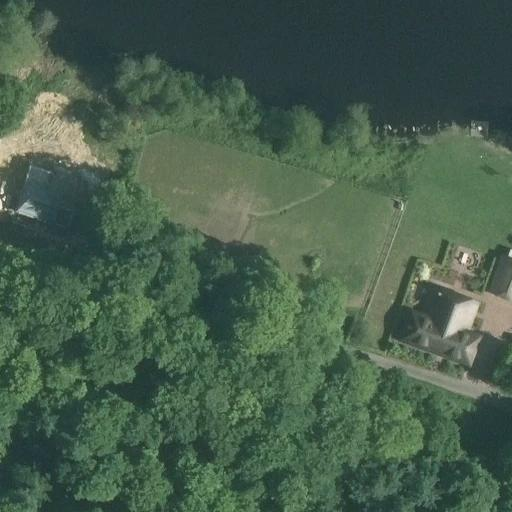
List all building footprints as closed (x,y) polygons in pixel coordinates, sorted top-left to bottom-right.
[(54,175),(31,167),(26,181),(49,188),(54,175)] [(50,192),(26,184),(17,212),(44,221),(53,224),(59,208),(69,178),(55,174),(50,192)] [(74,213),(59,208),(53,224),(69,229),(74,213)] [(44,221),(17,212),(13,224),(40,233),(44,221)] [(511,299),(511,261),(504,258),(491,292),(511,299)] [(455,298),(434,290),(423,318),(464,333),(474,304),(455,298)] [(423,318),(412,314),(403,339),(468,363),(477,338),(464,333),(423,318)]
